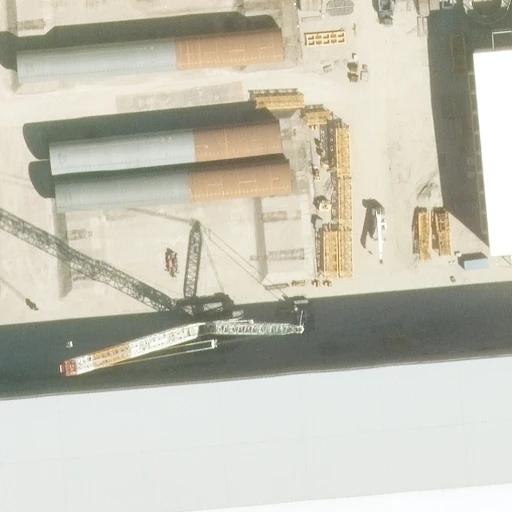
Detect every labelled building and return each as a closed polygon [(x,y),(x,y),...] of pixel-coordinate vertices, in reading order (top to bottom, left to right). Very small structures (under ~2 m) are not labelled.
[(511,47),(474,51),(492,250),(511,248),(511,47)] [(361,137),(454,134),(453,115),(361,119),(361,137)] [(335,126),(241,130),(242,150),(336,145),(335,126)] [(289,242),(289,250),(306,254),(478,246),(415,230),(409,230),(372,221),(373,214),(373,207),(357,208),(357,214),(354,226),(368,225),(368,237),(342,231),(339,243),(328,240),(330,236),(319,233),(324,211),(324,204),(304,199),(277,200),(278,217),(294,221),(289,242)] [(511,511),(511,348),(0,393),(0,511),(511,511)]
